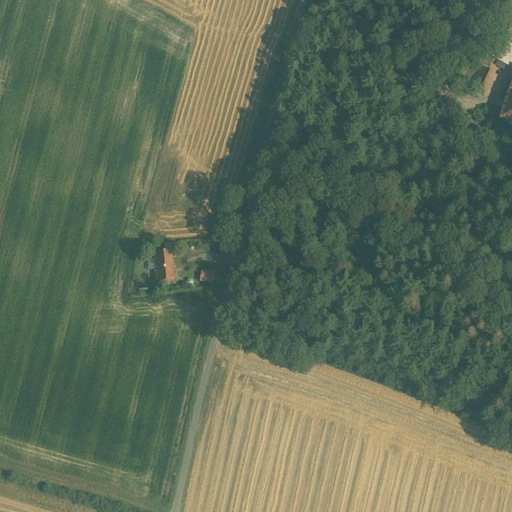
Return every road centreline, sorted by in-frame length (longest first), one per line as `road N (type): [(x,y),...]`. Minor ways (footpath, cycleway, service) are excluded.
road 1 (residential): [(174,511),(215,319),(301,0)]
road 2 (unknown): [(291,36),(444,92)]
